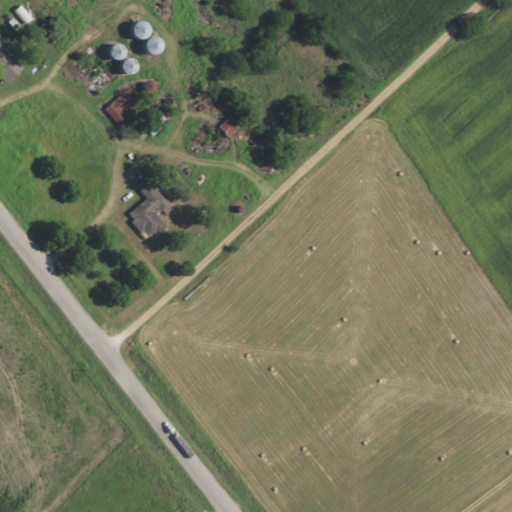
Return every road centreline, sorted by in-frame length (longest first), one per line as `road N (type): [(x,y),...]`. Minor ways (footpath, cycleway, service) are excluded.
road 1 (residential): [(109,351),(486,0),(480,492),(454,511)]
road 2 (secondary): [(0,211),(237,511)]
road 3 (residential): [(300,178),(234,141),(180,155),(141,170),(33,254)]
road 4 (residential): [(141,170),(133,122),(92,92),(14,103),(0,114)]
